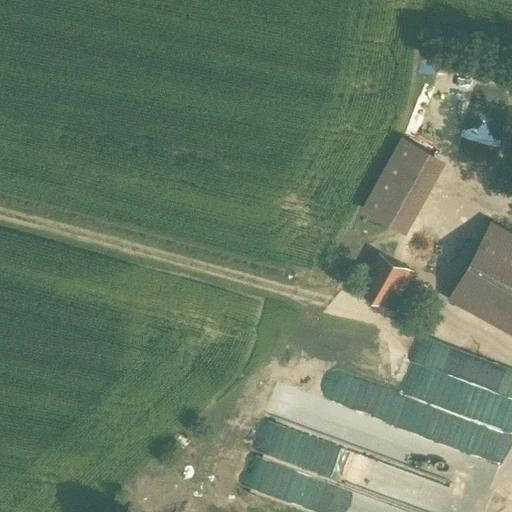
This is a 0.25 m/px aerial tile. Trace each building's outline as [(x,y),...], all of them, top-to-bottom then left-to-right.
[(444,160),(402,136),(362,207),(404,231),(444,160)] [(511,331),(511,233),(491,221),(448,297),(511,331)] [(413,268),(380,249),(357,291),(389,309),(413,268)] [(511,396),(511,367),(423,334),(413,360),(511,396)] [(392,425),(504,464),(511,441),(511,433),(403,394),(392,425)] [(406,466),(292,423),(289,431),(268,423),(258,450),(392,501),(406,466)] [(293,502),(311,499),(308,487),(313,487),(311,478),(290,483),(293,502)]
